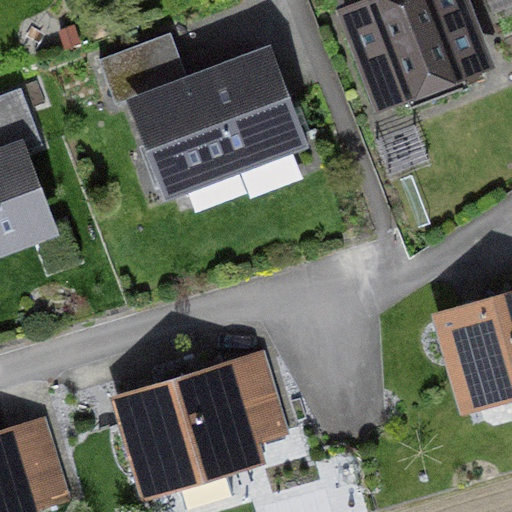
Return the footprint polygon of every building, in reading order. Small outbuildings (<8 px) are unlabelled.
[(463,0),(370,0),(333,14),(375,125),(494,80),(463,0)] [(309,150),(271,46),(129,98),(167,202),(309,150)] [(25,144),(0,152),(0,258),(59,238),(25,144)] [(511,294),(437,317),(466,413),(511,399),(511,294)] [(269,359),(115,403),(144,504),(298,459),(269,359)] [(73,511),(47,426),(0,440),(0,511),(73,511)]
